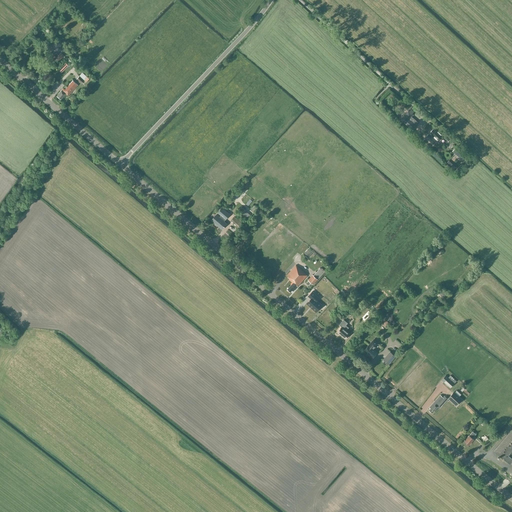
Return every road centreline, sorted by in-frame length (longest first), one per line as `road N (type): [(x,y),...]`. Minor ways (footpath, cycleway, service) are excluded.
road 1 (tertiary): [(511,499),(120,164)]
road 2 (unclassified): [(120,164),(271,0)]
road 3 (tertiary): [(120,164),(0,60)]
